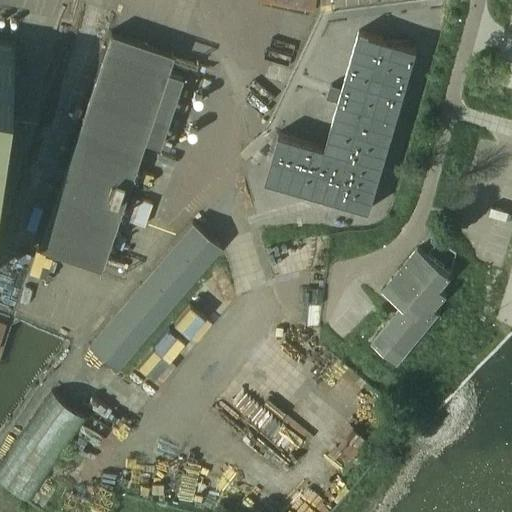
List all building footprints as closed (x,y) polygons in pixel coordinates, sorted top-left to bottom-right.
[(173,51),(111,30),(38,245),(100,266),(144,136),(158,141),(181,72),(167,68),(173,51)] [(417,47),(359,30),(342,88),(330,84),(327,97),(338,100),(325,145),(279,132),(265,179),(370,209),(417,47)] [(0,129),(15,40),(0,36),(0,129)] [(450,224),(480,228),(487,172),(475,170),(471,203),(453,201),(450,224)] [(221,245),(193,221),(90,344),(118,367),(221,245)] [(450,274),(426,254),(417,247),(382,289),(402,305),(372,341),(396,361),(438,312),(433,308),(446,293),(439,287),(450,274)] [(320,303),(302,304),(303,324),(320,323),(320,303)] [(0,476),(32,497),(88,415),(52,390),(0,464),(0,476)] [(339,418),(319,445),(346,465),(366,437),(339,418)]
